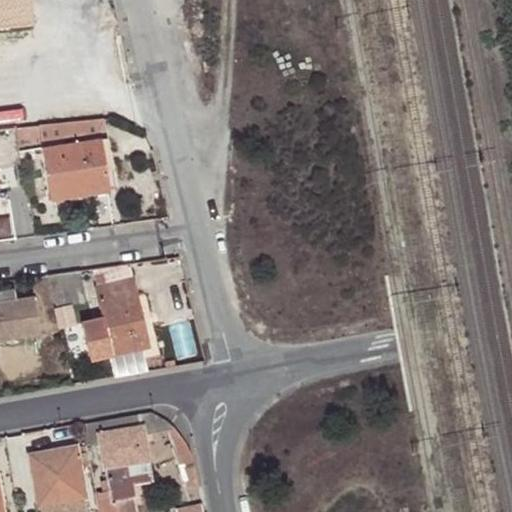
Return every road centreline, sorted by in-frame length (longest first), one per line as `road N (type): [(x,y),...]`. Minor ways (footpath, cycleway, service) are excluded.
road 1 (residential): [(223,383),(511,324)]
road 2 (residential): [(129,0),(188,232)]
road 3 (residential): [(0,420),(223,383)]
road 4 (residential): [(188,232),(0,258)]
road 5 (residential): [(188,232),(223,383)]
road 6 (unclassified): [(223,383),(209,446),(222,511)]
